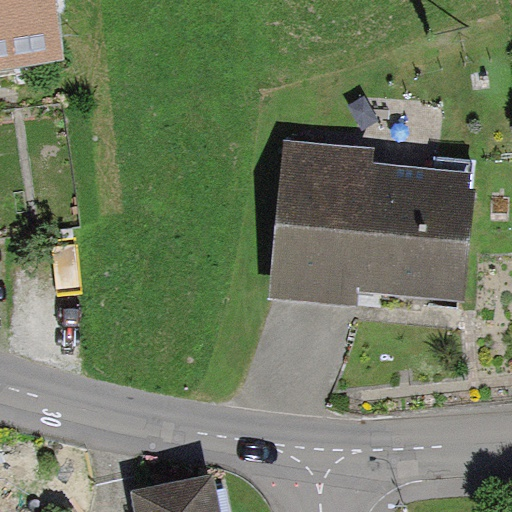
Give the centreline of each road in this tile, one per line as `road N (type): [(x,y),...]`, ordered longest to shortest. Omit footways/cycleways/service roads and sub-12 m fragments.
road 1 (residential): [(0,384),(175,428),(323,449)]
road 2 (residential): [(323,449),(511,440)]
